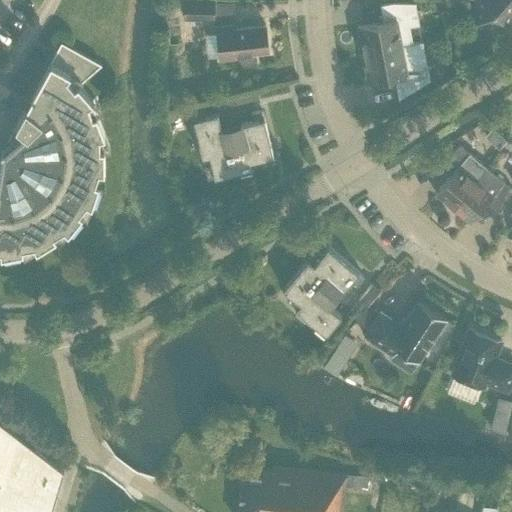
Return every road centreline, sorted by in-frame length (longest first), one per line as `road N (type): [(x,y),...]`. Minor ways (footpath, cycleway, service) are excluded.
road 1 (residential): [(59,329),(129,305),(363,163)]
road 2 (residential): [(182,511),(105,459),(82,428),(59,329)]
road 3 (residential): [(363,163),(420,231),(511,290)]
road 4 (residential): [(363,163),(511,72)]
road 5 (residential): [(363,163),(324,71),(316,0)]
